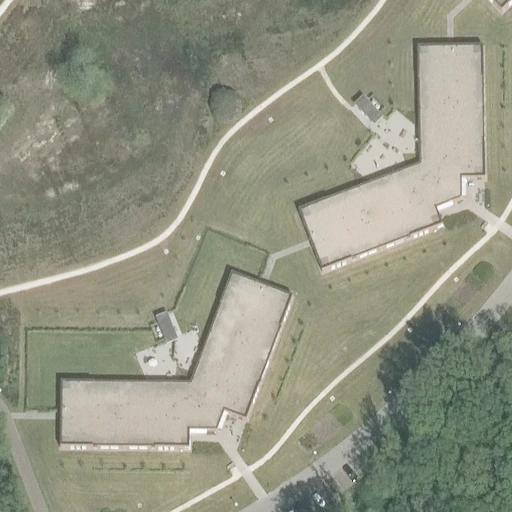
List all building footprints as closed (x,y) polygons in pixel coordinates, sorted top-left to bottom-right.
[(197,37),(413,0),(136,0),(138,8),(120,11),(126,49),(145,45),(147,54),(181,48),(197,37)] [(511,0),(488,0),(501,14),(511,2),(511,0)] [(419,167),(298,213),(321,274),(442,228),(436,211),(461,201),(461,181),(485,181),(483,48),(417,49),(419,167)] [(358,111),(364,117),(372,110),(366,103),(358,111)] [(364,117),(370,123),(378,116),(372,110),(364,117)] [(190,385),(61,384),(60,450),(189,451),(190,433),(217,433),(224,415),(246,423),(293,299),(231,276),(190,385)] [(162,333),(172,329),(168,321),(158,325),(162,333)] [(162,333),(165,341),(175,337),(172,329),(162,333)]
